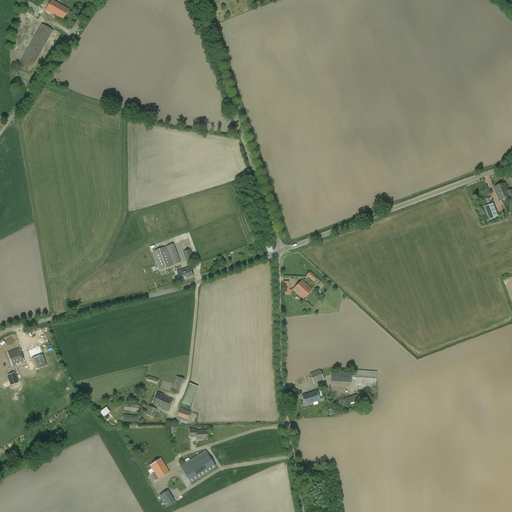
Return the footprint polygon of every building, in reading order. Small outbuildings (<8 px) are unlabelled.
[(35,12),(40,5),(33,0),(28,0),(25,5),(35,12)] [(63,19),(68,10),(51,1),(45,11),(57,17),(57,16),(63,19)] [(30,73),(53,31),(41,24),(18,66),(30,73)] [(511,202),(511,201),(511,190),(508,192),(505,183),(494,188),(499,201),(509,197),(511,202)] [(489,220),(498,216),(493,203),(484,207),(489,220)] [(159,271),(173,266),(166,247),(152,252),(159,271)] [(189,250),(183,252),(186,261),(193,258),(189,250)] [(179,281),(192,276),(190,270),(183,273),(181,270),(177,272),(178,275),(177,275),(179,281)] [(306,276),(314,283),(317,279),(310,272),(306,276)] [(303,299),(312,290),(302,281),(293,290),(303,299)] [(18,347),(7,352),(12,364),(23,360),(18,347)] [(35,370),(46,366),(42,355),(31,359),(35,370)] [(314,384),(324,380),(320,370),(310,374),(314,384)] [(376,387),(377,372),(356,371),(355,386),(376,387)] [(351,383),(352,373),(331,372),(331,382),(351,383)] [(7,376),(10,386),(18,383),(14,373),(7,376)] [(157,385),(158,380),(147,376),(145,381),(157,385)] [(179,392),(184,380),(176,377),(171,389),(179,392)] [(189,383),(183,403),(192,406),(198,386),(189,383)] [(306,406),(320,401),(320,400),(319,397),(317,391),(302,396),(306,406)] [(168,411),(172,400),(162,396),(162,395),(158,394),(152,408),(149,407),(146,415),(153,418),(157,410),(156,410),(157,407),(168,411)] [(350,409),(365,404),(361,394),(346,399),(350,409)] [(138,412),(139,406),(124,404),(124,411),(138,412)] [(107,407),(100,412),(105,417),(111,412),(107,407)] [(187,425),(191,412),(180,409),(177,417),(175,424),(179,425),(180,423),(187,425)] [(207,439),(207,431),(196,432),(196,430),(189,431),(190,438),(196,437),(196,440),(200,440),(200,439),(207,439)] [(189,481),(214,465),(205,451),(180,467),(189,481)] [(158,480),(169,473),(160,459),(150,466),(154,473),(150,476),(154,482),(158,480)] [(166,508),(175,503),(167,491),(159,496),(166,508)]
